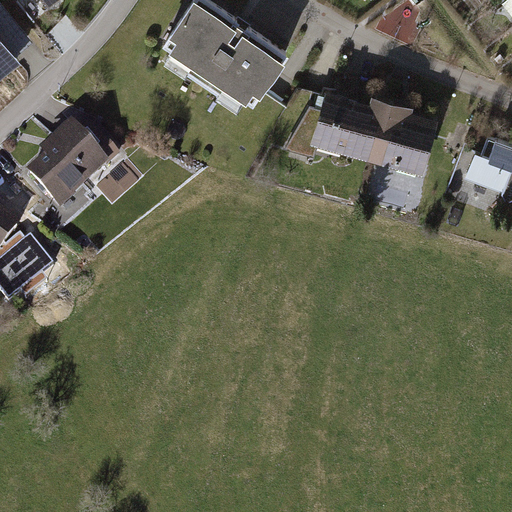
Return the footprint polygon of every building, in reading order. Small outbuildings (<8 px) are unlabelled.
[(295,51),(217,0),(196,0),(169,42),(261,103),(295,51)] [(0,83),(23,65),(17,58),(34,44),(0,3),(0,83)] [(374,99),(329,87),(315,142),(426,169),(439,117),(415,111),(416,105),(375,94),(374,99)] [(114,163),(74,121),(42,151),(46,156),(30,171),(66,208),(114,163)] [(511,141),(502,138),(494,155),(480,150),(466,179),(500,191),(510,203),(511,201),(511,141)] [(0,258),(24,228),(0,208),(0,258)]
